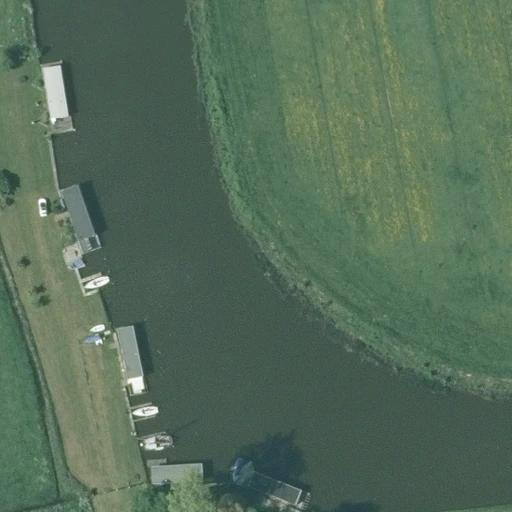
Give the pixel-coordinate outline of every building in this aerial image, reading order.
[(60,62),(38,65),(48,135),(70,131),(60,62)] [(72,191),(58,195),(79,258),(93,253),(72,191)] [(128,331),(110,335),(125,403),(136,402),(143,399),(128,331)] [(147,467),(149,489),(218,485),(217,463),(147,467)] [(240,469),(233,487),(297,511),(300,511),(307,496),(240,469)]
